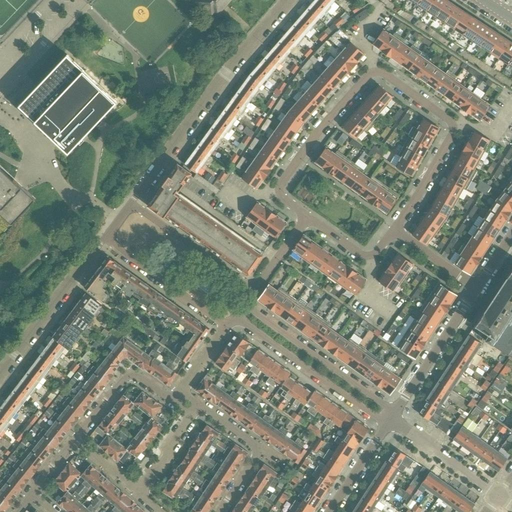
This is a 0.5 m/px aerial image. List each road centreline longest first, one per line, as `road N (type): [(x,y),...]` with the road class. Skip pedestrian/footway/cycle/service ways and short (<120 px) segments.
road 1 (residential): [(307,216),(278,186),(370,72),(381,71),(454,131),(394,228)]
road 2 (residential): [(287,0),(130,202)]
road 3 (residential): [(390,421),(381,404),(242,304)]
road 4 (residential): [(233,317),(390,421)]
road 5 (residential): [(104,238),(0,371)]
road 6 (residential): [(390,421),(475,287)]
road 7 (residential): [(104,238),(226,327)]
road 8 (residential): [(252,289),(130,202)]
road 9 (residential): [(179,393),(161,393),(130,374),(75,437)]
road 10 (residential): [(498,496),(390,421)]
